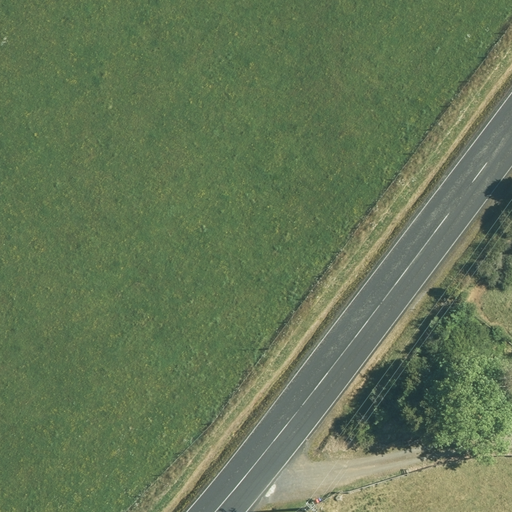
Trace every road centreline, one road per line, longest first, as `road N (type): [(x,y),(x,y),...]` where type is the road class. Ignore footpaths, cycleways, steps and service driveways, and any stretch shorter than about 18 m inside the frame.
road 1 (unclassified): [(216,511),(511,127)]
road 2 (unknown): [(253,465),(412,447),(511,455)]
